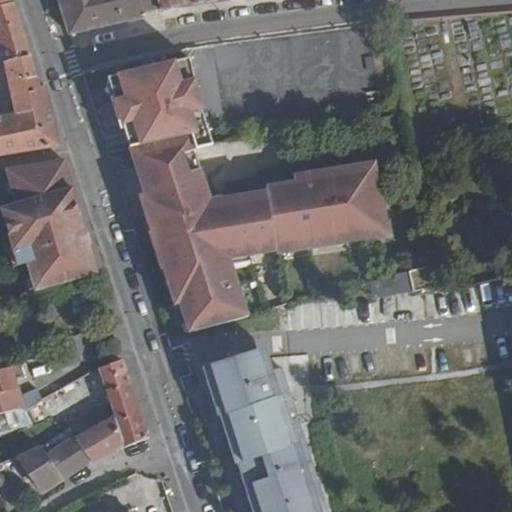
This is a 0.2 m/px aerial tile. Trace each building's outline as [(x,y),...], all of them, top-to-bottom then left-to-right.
[(0,0),(0,11),(12,8),(9,0),(0,0)] [(156,7),(154,0),(56,0),(68,33),(141,17),(140,11),(156,7)] [(154,0),(156,7),(157,11),(176,6),(175,0),(186,0),(187,5),(223,0),(154,0)] [(0,160),(57,150),(43,88),(39,89),(12,8),(0,11),(0,49),(5,66),(13,119),(0,121),(0,160)] [(218,147),(206,110),(194,59),(111,79),(117,98),(114,99),(123,131),(127,131),(130,146),(188,134),(193,150),(218,147)] [(188,134),(130,146),(145,194),(140,195),(153,236),(158,235),(379,185),(376,167),(307,176),(308,183),(266,188),(267,193),(209,201),(193,150),(188,134)] [(96,277),(62,163),(6,174),(17,210),(2,214),(18,269),(26,267),(34,294),(96,277)] [(248,319),(228,259),(249,257),(248,249),(275,245),(275,251),(288,249),(293,254),(347,246),(347,241),(362,239),(362,243),(380,241),(387,228),(379,185),(158,235),(168,265),(163,267),(175,307),(180,305),(183,316),(189,319),(194,336),(248,319)] [(79,363),(71,338),(56,342),(64,367),(79,363)] [(302,429),(283,372),(273,374),(266,352),(202,373),(218,422),(220,422),(232,456),(302,429)] [(54,371),(53,359),(26,364),(28,375),(54,371)] [(128,386),(122,365),(99,372),(99,378),(104,393),(128,386)] [(22,413),(9,366),(0,367),(0,418),(16,414),(22,413)] [(72,394),(93,386),(88,375),(66,382),(22,413),(16,414),(20,426),(32,423),(72,394)] [(143,438),(128,386),(104,393),(112,421),(95,428),(91,421),(71,431),(77,442),(90,459),(116,443),(118,447),(143,438)] [(329,511),(302,429),(232,456),(237,470),(239,469),(253,511),(329,511)] [(90,459),(77,442),(46,457),(40,446),(17,457),(40,493),(90,459)]
